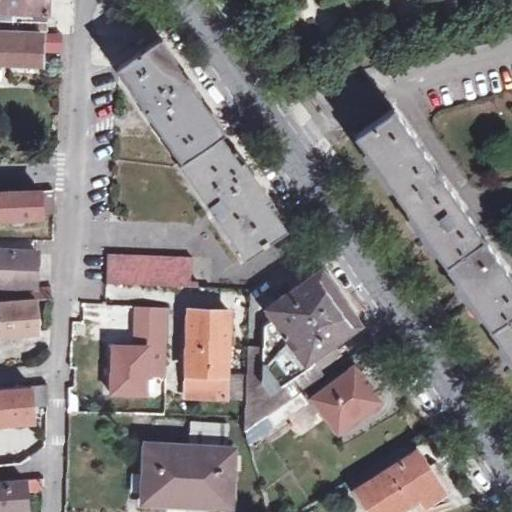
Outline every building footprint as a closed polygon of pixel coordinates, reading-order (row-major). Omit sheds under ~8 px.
[(0,0),(0,27),(47,30),(47,0),(0,0)] [(0,55),(40,57),(41,32),(0,30),(0,55)] [(43,30),(43,51),(57,51),(57,30),(43,30)] [(220,132),(224,130),(160,38),(120,65),(119,68),(167,139),(222,223),(244,256),(286,228),(275,212),(279,209),(235,146),(232,149),(220,132)] [(511,278),(502,264),(505,263),(498,254),(495,256),(458,202),(461,199),(456,191),(452,193),(413,137),(416,135),(410,126),(407,128),(394,109),(356,135),(370,156),(418,225),(461,287),(507,353),(511,359),(511,278)] [(55,197),(52,189),(28,190),(27,186),(21,186),(20,191),(0,191),(0,217),(42,217),(41,212),(54,211),(55,197)] [(36,251),(0,249),(0,282),(34,284),(36,251)] [(106,283),(199,287),(198,278),(192,278),(193,255),(108,253),(106,283)] [(267,415),(275,426),(307,402),(300,392),(292,397),(283,385),(315,362),(311,356),(358,323),(322,270),(272,304),(280,316),(265,325),(263,345),(248,345),(243,432),(267,415)] [(0,334),(37,332),(36,297),(51,297),(51,286),(0,289),(0,334)] [(169,306),(138,304),(136,346),(168,347),(169,306)] [(230,310),(196,308),(195,345),(189,345),(187,393),(226,395),(230,310)] [(112,391),(146,393),(147,373),(167,374),(168,347),(136,346),(114,344),(112,391)] [(380,400),(356,368),(314,398),(335,428),(359,411),(360,414),(380,400)] [(0,420),(33,418),(32,403),(47,402),(48,383),(0,386),(0,420)] [(301,434),(319,421),(308,407),(290,421),(301,434)] [(267,415),(243,432),(247,446),(275,426),(267,415)] [(147,443),(225,446),(227,425),(148,422),(147,443)] [(225,446),(147,443),(143,501),(230,507),(234,447),(225,446)] [(368,511),(394,511),(416,498),(420,503),(440,490),(414,452),(354,490),(368,511)] [(0,479),(20,477),(19,460),(0,461),(0,479)] [(26,477),(26,488),(43,487),(44,476),(26,477)] [(0,479),(0,511),(25,511),(26,488),(26,477),(20,477),(0,479)]
